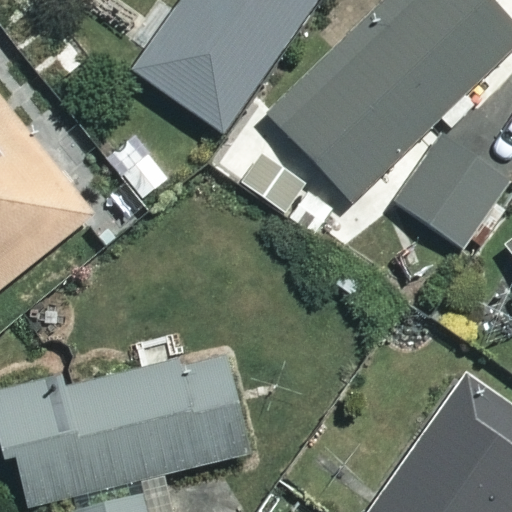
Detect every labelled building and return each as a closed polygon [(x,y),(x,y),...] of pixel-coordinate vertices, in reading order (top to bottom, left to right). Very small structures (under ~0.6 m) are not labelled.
[(196,0),(136,84),(224,146),(325,3),(320,0),(196,0)] [(352,213),(511,60),(511,36),(477,0),(404,0),(271,128),(352,213)] [(0,300),(95,224),(0,106),(0,300)] [(509,195),(450,145),(396,208),(456,258),(509,195)] [(173,189),(139,146),(110,169),(144,212),(173,189)] [(0,407),(0,439),(10,484),(24,481),(30,511),(146,511),(142,492),(252,467),(229,367),(65,404),(63,393),(0,407)] [(511,511),(511,419),(471,390),(383,511),(511,511)]
